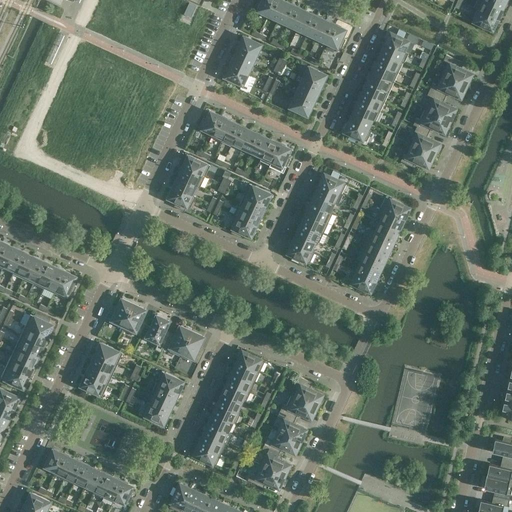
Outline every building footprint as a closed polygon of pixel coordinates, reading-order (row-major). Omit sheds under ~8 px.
[(124,0),(108,0),(99,19),(177,56),(189,30),(124,0)] [(268,14),(275,0),(262,0),(263,0),(262,0),(257,0),(254,8),(268,14)] [(278,19),(286,1),(283,0),(275,0),(268,14),(278,19)] [(502,10),(502,8),(485,0),(477,0),(474,7),(496,18),(498,14),(499,14),(501,10),(502,10)] [(504,1),(504,0),(485,0),(502,8),(503,6),(505,2),(504,1)] [(288,23),(296,6),(286,1),(278,19),(288,23)] [(298,28),(306,11),(296,6),(288,23),(298,28)] [(494,22),(496,18),(474,7),(473,8),(477,9),(472,19),(473,19),(474,20),(474,21),(493,29),(494,27),(493,27),(496,22),(494,22)] [(308,32),(316,15),(306,11),(298,28),(308,32)] [(317,37),(325,20),(316,15),(308,32),(317,37)] [(327,41),(335,24),(325,20),(317,37),(327,41)] [(341,48),(346,39),(342,37),(345,29),(335,24),(327,41),(341,48)] [(404,50),(409,40),(404,38),(407,32),(399,28),(396,34),(391,32),(388,38),(389,39),(387,43),(404,50)] [(244,36),(239,46),(256,54),(261,44),(244,36)] [(400,60),(404,50),(387,43),(385,47),(384,46),(382,52),(403,62),(403,61),(400,60)] [(252,64),(256,54),(239,46),(235,56),(252,64)] [(403,62),(382,52),(379,58),(380,58),(378,62),(398,72),(403,62)] [(459,67),(462,61),(446,54),(443,60),(446,62),(441,73),(467,85),(472,73),(459,67)] [(247,74),(252,64),(235,56),(230,65),(247,74)] [(86,57),(46,142),(118,175),(158,90),(86,57)] [(398,72),(378,62),(376,66),(375,66),(372,71),(394,81),(398,72)] [(243,84),(247,74),(230,65),(225,76),(243,84)] [(309,66),(304,76),(322,84),(327,74),(309,66)] [(394,81),(372,71),(370,77),(371,78),(369,82),(389,91),(390,91),(386,89),(390,80),(394,82),(394,81)] [(467,85),(441,73),(436,84),(433,83),(430,89),(445,96),(448,91),(461,97),(467,85)] [(322,84),(304,76),(300,86),(317,94),(322,84)] [(389,91),(369,82),(367,86),(366,85),(363,91),(385,101),(389,91)] [(313,104),(317,94),(300,86),(295,96),(313,104)] [(443,102),(445,96),(430,89),(427,95),(430,97),(425,108),(450,120),(456,108),(443,102)] [(385,101),(363,91),(361,97),(362,97),(360,101),(380,111),(385,101)] [(308,114),(313,104),(295,96),(290,106),(308,114)] [(380,111),(360,101),(358,106),(357,105),(354,111),(376,121),(380,111)] [(445,132),(450,120),(425,108),(420,119),(416,117),(413,124),(429,131),(432,125),(445,132)] [(213,133),(221,116),(211,111),(207,119),(203,117),(199,126),(213,132),(213,133)] [(376,121),(354,111),(351,116),(353,117),(351,121),(371,130),(368,128),(372,119),(375,121),(376,121)] [(221,141),(231,120),(221,116),(213,133),(213,132),(211,136),(221,141)] [(233,142),(241,125),(231,120),(221,141),(232,146),(233,142)] [(366,141),(371,130),(351,121),(349,125),(348,124),(345,131),(350,133),(347,139),(355,143),(358,137),(366,141)] [(427,137),(429,131),(413,124),(417,126),(414,132),(417,133),(412,144),(434,155),(440,143),(427,137)] [(243,146),(250,129),(241,125),(233,142),(243,146)] [(252,151),(260,134),(250,129),(243,146),(252,151)] [(262,155),(270,139),(260,134),(252,151),(262,155)] [(272,160),(280,143),(270,139),(262,155),(272,160)] [(272,160),(286,167),(290,158),(286,156),(290,148),(280,143),(272,160)] [(434,155),(412,144),(407,155),(404,154),(401,160),(413,166),(415,160),(428,166),(434,155)] [(189,155),(183,166),(205,176),(210,165),(189,155)] [(200,186),(205,176),(183,166),(179,176),(197,184),(196,184),(200,186)] [(346,183),(338,179),(341,173),(333,169),(330,175),(325,173),(322,179),(323,180),(321,184),(342,193),(346,183)] [(197,184),(179,176),(174,186),(192,195),(192,194),(196,184),(197,184)] [(249,183),(244,194),(266,204),(271,193),(249,183)] [(338,192),(341,194),(342,193),(321,184),(320,188),(318,187),(316,193),(334,201),(338,192)] [(196,196),(192,194),(192,195),(174,186),(169,197),(176,201),(174,205),(185,210),(187,205),(190,207),(196,196)] [(329,211),(334,201),(316,193),(313,199),(314,199),(312,203),(333,213),(333,212),(329,211)] [(261,214),(266,204),(244,194),(239,205),(243,206),(261,214)] [(385,196),(380,207),(403,217),(405,213),(406,214),(409,207),(391,198),(391,199),(385,196)] [(333,213),(312,203),(310,208),(309,207),(306,213),(328,223),(333,213)] [(256,225),(261,214),(243,206),(238,216),(256,225)] [(403,217),(380,207),(376,217),(400,228),(402,222),(401,221),(403,217)] [(328,223),(306,213),(304,218),(305,219),(303,223),(323,232),(328,223)] [(251,235),(256,225),(238,216),(235,214),(230,225),(233,227),(231,232),(241,237),(244,232),(251,235)] [(400,228),(376,217),(375,217),(379,219),(375,229),(371,227),(393,238),(395,234),(397,234),(400,228)] [(323,232),(303,223),(301,227),(300,226),(297,232),(315,241),(320,231),(323,233),(323,232)] [(393,238),(371,227),(366,238),(390,249),(393,243),(391,242),(393,238)] [(315,241),(297,232),(295,238),(296,238),(294,243),(314,252),(315,252),(311,250),(315,241)] [(390,249),(366,238),(361,248),(384,259),(386,255),(387,255),(390,249)] [(0,267),(2,268),(12,247),(2,242),(0,245),(0,267)] [(314,252),(294,243),(292,247),(291,246),(288,252),(293,255),(291,259),(299,263),(301,258),(310,262),(314,252)] [(12,273),(22,251),(12,247),(2,268),(4,265),(14,269),(12,273)] [(384,259),(361,248),(356,258),(380,270),(383,263),(382,263),(384,259)] [(23,278),(33,256),(22,251),(12,273),(23,278)] [(33,283),(43,261),(33,256),(23,278),(33,283)] [(380,270),(356,258),(356,259),(360,261),(355,270),(352,268),(352,269),(374,279),(376,275),(377,276),(380,270)] [(43,288),(53,266),(43,261),(33,283),(43,288)] [(53,292),(64,271),(53,266),(43,288),(53,292)] [(374,279),(352,269),(347,279),(352,281),(352,282),(370,291),(374,284),(372,283),(374,279)] [(76,286),(71,283),(75,276),(64,271),(53,292),(64,298),(66,294),(71,296),(76,286)] [(122,328),(134,304),(122,298),(116,310),(111,308),(105,319),(111,322),(112,319),(124,324),(122,328)] [(146,309),(134,304),(122,328),(134,334),(135,333),(140,335),(146,324),(140,321),(146,309)] [(30,314),(25,325),(46,335),(51,324),(30,314)] [(164,346),(169,335),(163,332),(169,320),(157,314),(145,339),(158,345),(158,344),(164,346)] [(46,335),(25,325),(20,335),(42,345),(46,335)] [(181,355),(192,331),(180,325),(175,337),(169,335),(164,346),(169,349),(169,350),(181,355)] [(204,336),(192,331),(181,355),(192,361),(193,360),(199,363),(204,351),(198,349),(204,336)] [(37,355),(42,345),(20,335),(15,345),(37,355)] [(101,342),(96,353),(118,363),(123,352),(101,342)] [(37,355),(15,345),(10,356),(32,366),(37,355)] [(265,360),(243,350),(240,357),(241,357),(239,361),(260,371),(265,360)] [(118,363),(96,353),(91,363),(113,373),(118,363)] [(27,376),(32,366),(10,356),(5,366),(27,376)] [(255,381),(260,371),(239,361),(237,365),(236,365),(233,371),(255,381)] [(113,373),(91,363),(86,374),(108,384),(113,373)] [(22,387),(27,376),(5,366),(0,377),(22,387)] [(162,371),(157,381),(179,392),(184,381),(162,371)] [(250,392),(255,381),(233,371),(230,377),(231,378),(229,382),(250,392)] [(108,384),(86,374),(81,385),(103,395),(108,384)] [(310,388),(312,382),(300,376),(297,383),(301,384),(296,395),(292,393),(292,394),(317,406),(323,394),(310,388)] [(174,402),(179,392),(157,381),(152,392),(174,402)] [(250,392),(229,382),(227,386),(226,385),(223,392),(245,402),(250,392)] [(0,388),(0,401),(13,407),(18,396),(0,388)] [(169,412),(174,402),(152,392),(156,394),(151,403),(147,402),(169,412)] [(245,402),(223,392),(220,398),(222,398),(220,403),(241,412),(237,410),(242,401),(245,402)] [(312,417),(317,406),(292,394),(287,405),(283,403),(280,410),(296,417),(299,411),(312,417)] [(0,413),(8,417),(13,407),(0,401),(0,413)] [(511,415),(511,403),(504,401),(502,408),(504,409),(503,413),(511,415)] [(164,423),(169,412),(147,402),(142,413),(164,423)] [(236,423),(241,412),(220,403),(218,407),(217,406),(214,412),(236,423)] [(293,423),(296,417),(280,410),(284,411),(281,418),(284,419),(279,430),(301,440),(306,429),(293,423)] [(236,423),(214,412),(211,419),(212,419),(210,423),(227,431),(232,421),(236,423)] [(223,441),(227,431),(210,423),(208,427),(207,427),(204,433),(226,443),(223,441)] [(295,452),(301,440),(279,430),(274,441),(271,440),(268,446),(264,444),(280,452),(282,446),(295,452)] [(221,454),(226,443),(204,433),(201,439),(202,440),(200,444),(221,454)] [(502,440),(495,438),(492,451),(506,454),(505,460),(511,461),(511,442),(511,440),(511,438),(503,436),(502,440)] [(216,464),(221,454),(200,444),(199,448),(197,447),(194,454),(216,464)] [(277,457),(280,452),(264,444),(261,451),(265,452),(259,463),(285,475),(290,463),(277,457)] [(54,474),(64,453),(54,448),(50,457),(46,455),(42,463),(56,470),(54,474)] [(64,478),(74,458),(64,453),(54,474),(64,478)] [(74,483),(83,462),(74,458),(64,478),(74,483)] [(511,461),(505,460),(503,466),(490,463),(487,475),(511,481),(511,461)] [(85,484),(93,467),(83,462),(74,483),(76,479),(85,484)] [(279,487),(285,475),(259,463),(254,474),(251,473),(248,479),(263,487),(266,481),(279,487)] [(93,492),(103,472),(93,467),(85,484),(95,488),(93,492)] [(103,497),(113,476),(103,472),(93,492),(103,497)] [(511,488),(511,481),(487,475),(484,487),(498,491),(496,496),(509,500),(511,488)] [(113,501),(123,481),(113,476),(103,497),(113,501)] [(133,485),(123,481),(113,501),(115,498),(129,504),(133,495),(129,494),(133,485)] [(180,511),(190,489),(186,487),(187,486),(180,483),(178,488),(173,485),(169,493),(174,496),(171,501),(172,501),(170,507),(180,511)] [(190,511),(192,511),(201,492),(195,490),(194,491),(190,489),(180,511),(182,508),(190,511)] [(31,492),(26,503),(45,511),(47,511),(52,502),(31,492)] [(204,511),(211,499),(207,497),(207,495),(201,492),(192,511),(193,511),(194,511),(204,511)] [(506,511),(509,500),(496,496),(495,502),(481,499),(478,511),(481,511),(506,511)] [(217,511),(222,502),(216,499),(215,500),(211,499),(204,511),(217,511)] [(229,511),(232,508),(228,506),(228,505),(222,502),(217,511),(229,511)] [(45,511),(26,503),(21,511),(45,511)]
